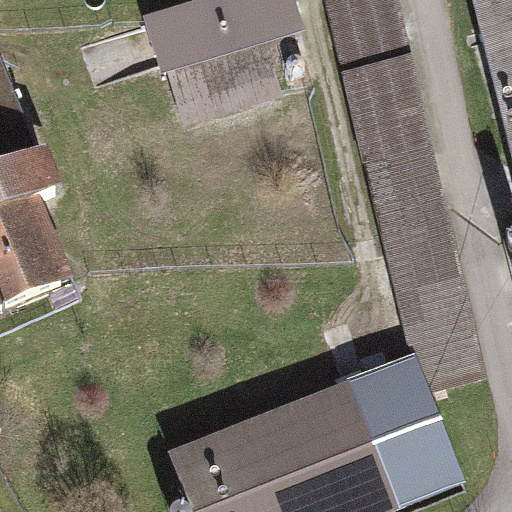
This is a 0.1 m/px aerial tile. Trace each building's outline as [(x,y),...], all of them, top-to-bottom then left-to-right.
[(290,0),(220,0),(145,22),(163,84),(171,82),(186,133),(285,104),(283,95),(276,72),(309,62),(290,0)] [(392,0),(332,0),(323,2),(386,256),(413,365),(422,362),(438,402),(489,390),(392,0)] [(511,0),(469,0),(511,169),(511,0)] [(0,63),(0,175),(41,158),(0,63)] [(0,319),(72,289),(37,206),(64,194),(48,156),(41,158),(0,175),(0,319)] [(413,365),(172,460),(193,511),(414,511),(473,489),(438,402),(422,362),(413,365)]
